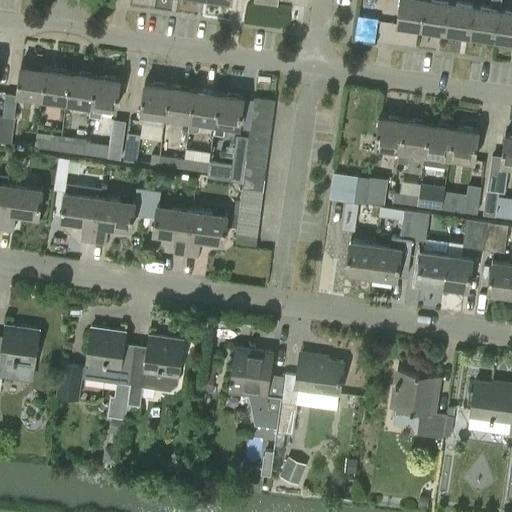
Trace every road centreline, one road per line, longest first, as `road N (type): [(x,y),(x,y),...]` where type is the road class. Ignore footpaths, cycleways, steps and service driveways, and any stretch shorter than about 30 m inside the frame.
road 1 (residential): [(278,304),(0,265)]
road 2 (residential): [(313,67),(61,30)]
road 3 (residential): [(278,304),(313,67)]
road 4 (residential): [(511,336),(278,304)]
road 5 (residential): [(511,95),(313,67)]
